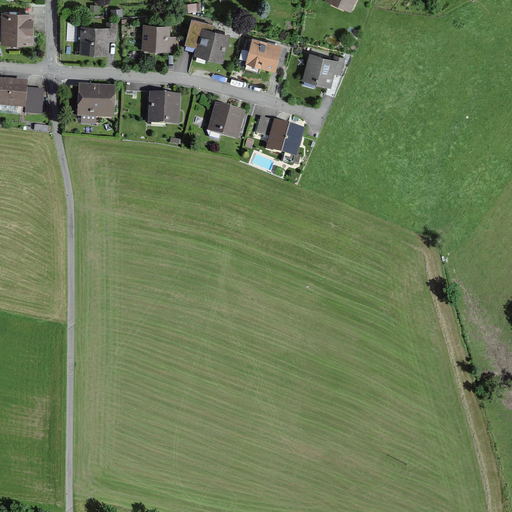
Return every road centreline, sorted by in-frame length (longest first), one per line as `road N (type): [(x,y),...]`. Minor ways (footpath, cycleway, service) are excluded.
road 1 (unclassified): [(53,73),(70,202),(69,511)]
road 2 (residential): [(309,118),(193,86),(53,73)]
